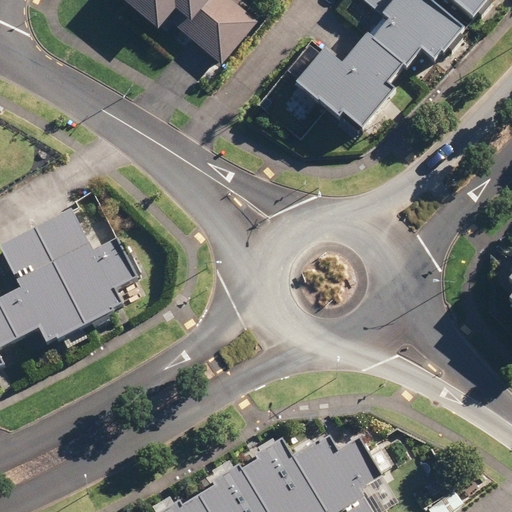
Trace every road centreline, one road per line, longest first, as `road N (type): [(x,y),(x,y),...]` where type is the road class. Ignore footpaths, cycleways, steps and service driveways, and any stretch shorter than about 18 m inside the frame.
road 1 (residential): [(311,345),(0,504)]
road 2 (residential): [(0,457),(205,344),(257,284)]
road 3 (residential): [(352,218),(453,149),(511,84)]
road 4 (residential): [(316,0),(182,159)]
road 5 (residential): [(0,52),(147,135)]
road 6 (residential): [(147,135),(0,217)]
road 7 (residential): [(511,155),(393,275)]
road 8 (residential): [(262,263),(182,159)]
road 9 (residential): [(182,159),(297,220)]
road 10 (residential): [(355,342),(381,364),(465,392)]
road 11 (residential): [(395,294),(434,334),(465,392)]
